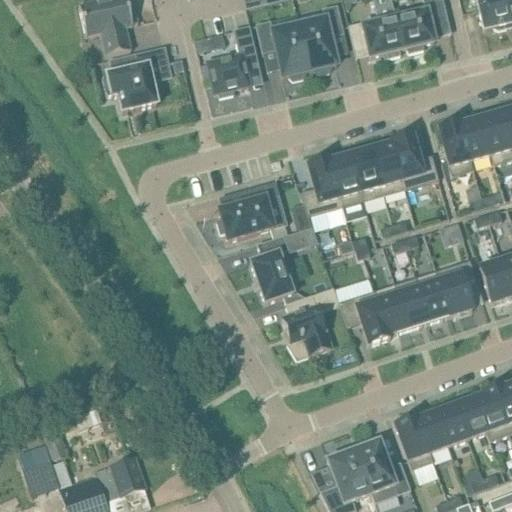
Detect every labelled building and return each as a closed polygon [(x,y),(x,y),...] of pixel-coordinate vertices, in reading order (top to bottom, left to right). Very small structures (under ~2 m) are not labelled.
[(124,0),(122,0),(78,10),(85,41),(100,38),(105,61),(130,56),(124,32),(132,31),(132,29),(136,28),(129,0),(128,0),(125,1),(124,0)] [(301,0),(264,0),(267,9),(302,0),(301,0)] [(354,0),(342,0),(344,9),(356,6),(354,0)] [(420,0),(425,16),(395,23),(402,54),(406,53),(407,58),(423,54),(422,50),(433,47),(428,26),(446,21),(441,0),(420,0)] [(501,0),(485,0),(475,3),(483,35),(493,33),(498,35),(509,32),(501,0)] [(511,0),(501,0),(509,32),(511,31),(511,0)] [(392,9),(374,13),(377,27),(363,31),(362,27),(347,31),(353,54),(366,51),(369,62),(383,59),(384,64),(400,60),(399,55),(402,54),(395,23),(392,9)] [(324,24),(298,30),(309,77),(313,76),(317,80),(328,77),(330,72),(336,70),(330,43),(343,39),(336,10),(321,14),(324,24)] [(309,77),(298,30),(272,36),(269,26),(255,30),(262,59),(275,56),(282,83),(288,82),(292,86),(303,83),(305,78),(309,77)] [(206,68),(214,99),(217,98),(219,103),(233,100),(232,95),(249,91),(245,75),(258,72),(249,31),(232,35),(238,60),(206,68)] [(148,74),(167,69),(163,54),(165,53),(164,52),(108,65),(108,67),(110,66),(112,78),(106,80),(106,82),(101,83),(105,101),(110,100),(111,102),(117,101),(121,117),(156,109),(148,74)] [(181,65),(172,67),(174,77),(183,75),(181,65)] [(511,113),(511,114),(501,117),(510,151),(511,154),(511,156),(511,113)] [(501,117),(480,123),(485,141),(494,170),(511,165),(511,164),(511,156),(511,154),(510,151),(501,117)] [(460,128),(459,128),(473,176),(471,166),(490,161),(493,170),(494,170),(485,141),(480,123),(460,128)] [(459,128),(438,134),(446,164),(441,166),(446,183),(473,176),(459,128)] [(438,185),(431,161),(419,164),(412,141),(390,147),(390,148),(404,195),(438,185)] [(404,195),(390,148),(370,154),(383,201),(404,195)] [(383,201),(370,154),(349,160),(362,207),(363,207),(383,201)] [(362,207),(349,160),(329,165),(328,165),(341,213),(342,213),(362,207)] [(341,213),(328,165),(307,171),(313,194),(301,198),(307,220),(308,222),(341,213)] [(242,197),(245,208),(218,216),(220,224),(215,226),(219,239),(224,238),(227,247),(273,234),(264,204),(278,200),(274,187),(242,197)] [(483,212),(495,209),(492,199),(480,203),(483,212)] [(468,207),(471,216),(483,212),(480,203),(468,207)] [(485,220),(488,229),(500,225),(497,216),(485,220)] [(307,220),(295,224),(298,236),(311,233),(308,222),(307,220)] [(473,224),(476,233),(488,229),(485,220),(473,224)] [(404,227),(391,230),(394,240),(407,236),(404,227)] [(391,230),(379,234),(382,244),(394,240),(391,230)] [(298,236),(283,241),(288,255),(289,258),(317,248),(311,232),(311,233),(298,236)] [(282,240),(256,249),(261,263),(249,267),(264,309),(293,299),(288,285),(292,284),(287,269),(283,270),(278,258),(288,255),(283,241),(282,240)] [(413,242),(401,246),(404,255),(416,251),(413,242)] [(366,253),(363,243),(351,246),(354,256),(358,255),(366,253)] [(338,249),(341,259),(353,255),(350,245),(338,249)] [(401,246),(388,249),(391,259),(404,255),(401,246)] [(354,256),(357,265),(369,262),(366,253),(358,255),(354,256)] [(511,261),(511,262),(500,265),(510,297),(511,301),(511,302),(511,301),(511,261)] [(464,292),(477,288),(470,265),(435,276),(450,321),(450,322),(471,315),(464,292)] [(500,265),(479,272),(490,309),(511,302),(511,301),(510,297),(500,265)] [(429,327),(450,321),(435,276),(415,283),(429,327)] [(408,334),(429,327),(415,283),(394,290),(408,334)] [(388,340),(408,334),(394,290),(374,296),(388,340)] [(338,308),(346,332),(360,328),(367,350),(389,343),(388,340),(374,296),(338,308)] [(312,300),(284,310),(288,321),(281,324),(289,347),(286,348),(296,365),(331,353),(312,300)] [(511,388),(501,392),(501,391),(493,394),(509,439),(511,437),(511,388)] [(509,439),(493,394),(482,398),(483,399),(475,402),(491,446),(498,443),(509,439)] [(491,446),(475,402),(456,409),(469,444),(485,438),(489,447),(491,446)] [(469,444),(456,409),(437,416),(450,451),(469,444)] [(431,458),(450,451),(437,416),(418,424),(431,458)] [(431,458),(418,424),(417,424),(416,423),(394,431),(411,476),(433,467),(430,458),(431,458)] [(356,454),(352,455),(371,506),(372,505),(374,509),(410,495),(400,468),(388,471),(379,445),(371,448),(370,446),(355,452),(356,454)] [(363,504),(369,502),(352,455),(349,456),(348,454),(333,460),(334,462),(326,465),(336,491),(319,497),(326,511),(354,511),(352,508),(363,504)] [(133,463),(93,477),(94,483),(62,493),(68,511),(106,511),(104,507),(144,494),(133,463)] [(494,479),(482,484),(485,493),(497,489),(494,479)] [(485,493),(482,484),(470,489),(473,498),(485,493)] [(503,510),(511,507),(511,497),(500,502),(503,510)] [(457,511),(462,510),(459,501),(447,505),(449,511),(457,511)] [(488,506),(490,511),(499,511),(503,510),(500,502),(488,506)]
